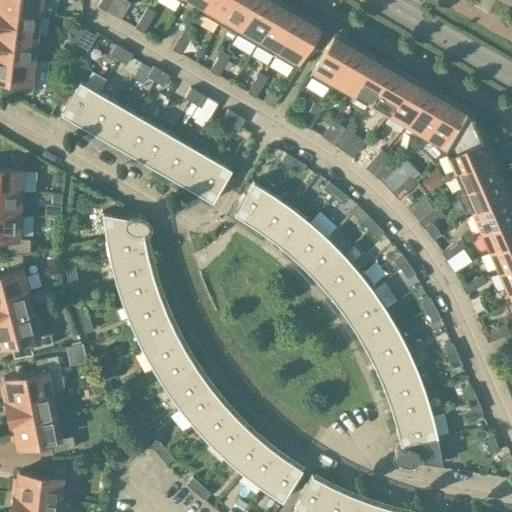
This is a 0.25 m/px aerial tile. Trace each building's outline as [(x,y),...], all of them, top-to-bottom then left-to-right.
[(0,0),(0,7),(42,12),(43,0),(0,0)] [(100,0),(98,5),(106,9),(111,0),(100,0)] [(199,11),(200,11),(206,0),(181,0),(181,1),(182,0),(195,0),(203,4),(199,11)] [(206,0),(200,11),(218,22),(231,0),(206,0)] [(231,0),(218,22),(237,33),(256,0),(231,0)] [(256,0),(237,33),(256,44),(280,0),(256,0)] [(280,0),(256,44),(274,55),(298,14),(289,8),(291,6),(280,0)] [(147,5),(141,16),(150,21),(156,11),(147,5)] [(0,7),(0,30),(36,35),(38,13),(42,13),(42,12),(0,7)] [(307,19),(298,14),(274,55),(294,66),(319,22),(309,16),(307,19)] [(135,26),(144,31),(150,21),(141,16),(135,26)] [(74,24),(68,34),(77,39),(83,29),(74,24)] [(185,27),(179,38),(187,43),(193,32),(185,27)] [(0,53),(37,58),(37,57),(33,57),(36,35),(0,30),(0,53)] [(309,75),(329,86),(353,45),(344,40),(345,37),(335,31),(309,75)] [(77,39),(68,34),(62,45),(71,50),(77,39)] [(181,53),(187,43),(179,38),(173,48),(181,53)] [(109,53),(118,58),(124,48),(115,43),(109,53)] [(362,50),(353,45),(329,86),(330,86),(334,79),(352,90),(373,53),(363,48),(362,50)] [(126,63),(132,53),(124,48),(118,58),(126,63)] [(222,49),(216,59),(225,64),(231,54),(222,49)] [(37,58),(0,53),(0,77),(20,80),(18,92),(33,94),(37,58)] [(383,59),(373,53),(352,90),(370,101),(390,67),(381,62),(383,59)] [(210,70),(219,75),(225,64),(216,59),(210,70)] [(147,75),(155,80),(161,70),(153,65),(147,75)] [(390,67),(370,101),(389,111),(410,75),(401,69),(399,72),(390,67)] [(163,85),(169,75),(161,70),(155,80),(163,85)] [(259,71),(253,81),(262,86),(268,76),(259,71)] [(420,80),(410,75),(389,111),(408,122),(427,88),(418,83),(420,80)] [(80,123),(99,90),(80,79),(61,112),(80,123)] [(247,91),(256,96),(262,86),(253,81),(247,91)] [(184,97),(193,101),(198,91),(190,87),(184,97)] [(427,88),(408,122),(426,133),(448,96),(438,91),(436,94),(427,88)] [(118,101),(99,90),(80,123),(99,134),(118,101)] [(201,106),(207,96),(198,91),(193,101),(201,106)] [(457,102),(448,96),(426,133),(445,144),(466,107),(465,107),(464,109),(456,105),(457,102)] [(137,112),(118,101),(99,134),(118,145),(137,112)] [(314,102),(308,112),(316,117),(322,107),(314,102)] [(466,107),(445,144),(447,149),(484,133),(484,132),(481,133),(472,114),(474,112),(466,107)] [(222,118),(230,123),(236,113),(227,108),(222,118)] [(155,123),(137,112),(118,145),(136,156),(155,123)] [(310,128),(316,117),(308,112),(302,123),(310,128)] [(238,128),(244,118),(236,113),(230,123),(238,128)] [(174,133),(155,123),(136,156),(155,166),(174,133)] [(348,123),(341,133),(349,139),(356,129),(348,123)] [(174,177),(193,144),(174,133),(155,166),(174,177)] [(342,148),(349,139),(341,133),(334,143),(342,148)] [(488,143),(484,133),(447,149),(456,169),(490,154),(485,145),(488,143)] [(211,155),(193,144),(174,177),(192,188),(211,155)] [(373,157),(381,164),(389,155),(381,148),(373,157)] [(291,166),(296,158),(285,151),(280,160),(291,166)] [(0,189),(23,190),(25,154),(10,154),(10,166),(0,165),(0,189)] [(490,154),(456,169),(464,189),(501,173),(497,162),(494,164),(490,154)] [(231,166),(211,155),(192,188),(212,199),(231,166)] [(373,173),(381,164),(373,157),(365,166),(373,173)] [(306,164),(296,158),(291,166),(301,172),(306,164)] [(464,189),(457,194),(465,212),(473,209),(507,194),(503,184),(506,183),(501,173),(464,189)] [(401,183),(408,190),(417,182),(410,175),(401,183)] [(427,178),(422,182),(429,190),(434,187),(427,178)] [(252,224),(273,192),(253,179),(233,211),(252,224)] [(328,180),(322,187),(332,195),(338,187),(328,180)] [(393,191),(400,198),(408,190),(401,183),(393,191)] [(347,195),(338,187),(332,195),(341,202),(347,195)] [(0,212),(22,213),(23,190),(0,189),(0,212)] [(61,205),(63,192),(52,192),(51,204),(61,205)] [(292,205),(273,192),(252,224),(269,236),(292,205)] [(507,194),(473,209),(482,228),(511,215),(511,202),(511,203),(507,194)] [(437,204),(427,212),(434,220),(443,212),(437,204)] [(310,220),(292,205),(269,236),(286,249),(310,220)] [(102,210),(106,238),(140,230),(140,229),(142,229),(143,228),(146,227),(147,226),(148,225),(148,224),(149,222),(149,221),(148,220),(148,219),(147,218),(147,217),(146,216),(143,215),(141,214),(138,213),(135,213),(132,213),(131,213),(129,214),(127,215),(102,210)] [(22,213),(0,212),(0,236),(7,236),(6,253),(29,250),(30,237),(21,237),(22,213)] [(427,212),(418,219),(424,227),(434,239),(441,233),(432,221),(434,220),(427,212)] [(66,213),(65,227),(74,228),(76,214),(66,213)] [(367,213),(360,220),(369,228),(376,222),(367,213)] [(511,215),(482,228),(490,248),(511,238),(511,215)] [(327,235),(310,220),(286,249),(301,262),(327,235)] [(384,231),(376,222),(369,228),(377,237),(384,231)] [(140,231),(140,230),(106,238),(110,260),(147,252),(143,231),(140,231)] [(344,252),(327,235),(301,262),(316,277),(344,252)] [(461,237),(451,244),(457,252),(467,245),(461,237)] [(511,238),(490,248),(499,268),(511,262),(511,238)] [(451,244),(441,251),(447,259),(448,258),(455,270),(476,257),(467,245),(457,252),(451,244)] [(0,296),(30,288),(21,252),(29,251),(29,250),(6,253),(10,269),(0,271),(0,296)] [(152,272),(147,252),(110,260),(116,283),(152,272)] [(359,269),(344,252),(316,277),(329,293),(359,269)] [(393,258),(400,268),(408,262),(401,252),(393,258)] [(76,269),(74,257),(64,258),(66,270),(76,269)] [(408,262),(400,268),(407,277),(415,272),(408,262)] [(511,262),(499,268),(511,297),(511,299),(505,303),(506,304),(511,301),(511,262)] [(78,281),(76,269),(66,270),(68,282),(78,281)] [(373,288),(359,269),(329,293),(342,310),(373,288)] [(159,292),(152,272),(116,283),(123,305),(159,292)] [(482,272),(471,278),(476,287),(487,281),(482,272)] [(466,292),(476,287),(471,278),(461,284),(466,292)] [(0,296),(0,319),(36,310),(36,309),(32,310),(27,290),(31,289),(30,288),(0,296)] [(386,307),(373,288),(342,310),(354,327),(386,307)] [(58,304),(67,301),(64,290),(55,292),(58,304)] [(167,311),(159,292),(123,305),(132,326),(167,311)] [(421,300),(426,310),(435,306),(429,295),(421,300)] [(89,317),(85,306),(76,309),(80,320),(89,317)] [(435,306),(426,310),(432,321),(441,317),(435,306)] [(397,327),(386,307),(354,327),(364,345),(397,327)] [(42,333),(36,310),(0,319),(0,344),(28,337),(31,349),(54,343),(51,331),(42,333)] [(176,330),(167,311),(132,326),(142,347),(176,330)] [(93,328),(89,317),(80,320),(84,332),(93,328)] [(506,322),(495,327),(499,336),(510,331),(506,322)] [(408,347),(397,327),(364,345),(373,363),(408,347)] [(488,341),(499,336),(495,327),(484,332),(488,341)] [(186,348),(176,330),(142,347),(153,367),(186,348)] [(452,341),(443,345),(448,356),(457,352),(452,341)] [(82,343),(68,346),(70,358),(75,361),(85,359),(82,343)] [(417,368),(408,347),(373,363),(382,382),(417,368)] [(197,365),(186,348),(153,367),(165,387),(197,365)] [(457,352),(448,356),(453,367),(462,363),(457,352)] [(5,384),(2,385),(5,400),(55,390),(64,388),(57,353),(48,355),(45,355),(33,357),(36,370),(4,376),(5,384)] [(109,363),(104,353),(95,357),(101,368),(109,363)] [(115,374),(109,363),(101,368),(106,379),(115,374)] [(165,387),(179,406),(209,382),(197,365),(165,387)] [(505,381),(511,377),(511,366),(511,367),(501,371),(505,381)] [(425,390),(417,368),(382,382),(389,402),(425,390)] [(105,389),(99,378),(91,383),(96,393),(105,389)] [(222,399),(209,382),(179,406),(193,423),(222,399)] [(469,403),(478,399),(473,388),(464,392),(469,403)] [(59,412),(55,390),(5,400),(10,422),(59,412)] [(432,412),(425,390),(389,402),(395,422),(432,412)] [(135,407),(128,397),(121,402),(128,412),(135,407)] [(236,414),(222,399),(193,423),(209,440),(236,414)] [(478,399),(469,403),(474,414),(482,410),(478,399)] [(142,417),(135,407),(128,412),(134,422),(142,417)] [(64,435),(59,412),(10,422),(13,438),(16,437),(17,445),(50,439),(52,451),(75,446),(72,434),(64,435)] [(403,442),(403,443),(437,434),(432,412),(395,422),(400,443),(403,442)] [(251,428),(236,414),(209,440),(226,456),(251,428)] [(267,442),(251,428),(226,456),(243,471),(267,442)] [(490,429),(476,435),(486,457),(500,450),(490,429)] [(410,460),(413,460),(415,459),(416,458),(441,462),(437,434),(403,443),(403,445),(400,445),(399,445),(397,447),(396,447),(395,448),(395,449),(394,450),(394,451),(394,452),(395,453),(395,454),(396,455),(396,456),(397,457),(398,458),(401,459),(403,460),(405,460),(407,460),(410,460)] [(166,447),(158,438),(151,444),(159,453),(166,447)] [(262,485),(284,454),(267,442),(243,471),(262,485)] [(174,456),(166,447),(159,453),(166,463),(174,456)] [(111,454),(110,463),(123,465),(137,453),(111,454)] [(302,466),(284,454),(262,485),(282,499),(302,466)] [(14,477),(13,493),(63,499),(67,463),(53,461),(51,474),(18,470),(18,478),(14,477)] [(305,511),(316,511),(331,482),(312,472),(293,505),(305,511)] [(201,483),(192,475),(186,482),(195,490),(201,483)] [(341,511),(350,491),(331,482),(316,511),(341,511)] [(210,491),(201,483),(195,490),(204,499),(210,491)] [(365,511),(370,498),(350,491),(341,511),(365,511)] [(61,511),(63,499),(13,493),(10,511),(61,511)] [(387,511),(390,505),(370,498),(365,511),(387,511)]
